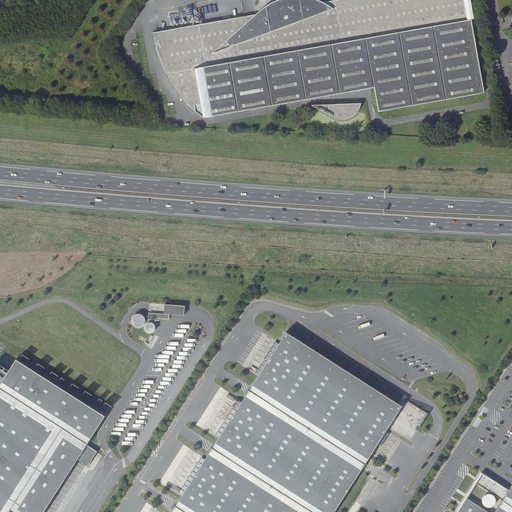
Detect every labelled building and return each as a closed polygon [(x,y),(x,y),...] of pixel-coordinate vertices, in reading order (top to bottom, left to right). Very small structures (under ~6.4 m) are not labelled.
[(273,9),(260,10),(251,14),(149,32),(155,64),(157,70),(159,76),(163,84),(166,88),(170,92),(177,99),(186,105),(197,110),(195,103),(202,102),(204,116),(375,86),(379,110),(481,93),(464,0),(330,0),(318,2),(314,1),(307,1),(297,1),(292,1),(283,2),(278,3),(272,5),(273,9)] [(364,102),(314,104),(338,114),(341,116),(344,116),(347,116),(353,115),(355,113),(358,111),(360,110),(362,107),(363,104),(364,102)] [(185,315),(185,306),(165,305),(164,314),(148,313),(148,316),(133,315),(132,327),(145,328),(144,333),(155,333),(155,319),(169,319),(169,314),(185,315)] [(333,511),(401,406),(285,332),(169,511),(333,511)] [(43,511),(79,457),(89,464),(98,451),(87,443),(106,415),(17,358),(0,383),(0,511),(43,511)] [(511,511),(511,483),(508,489),(482,473),(476,482),(503,498),(494,511),(490,511),(467,497),(457,511),(511,511)] [(496,507),(496,495),(483,495),(483,508),(496,507)]
